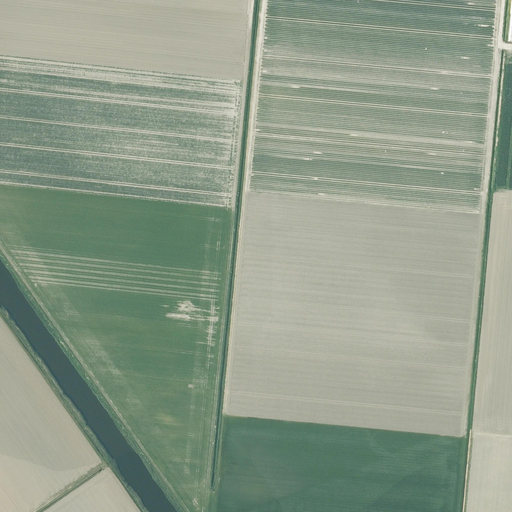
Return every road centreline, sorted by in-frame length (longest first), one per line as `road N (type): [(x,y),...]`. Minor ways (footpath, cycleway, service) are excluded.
road 1 (track): [(203,511),(251,0)]
road 2 (track): [(188,511),(0,246)]
